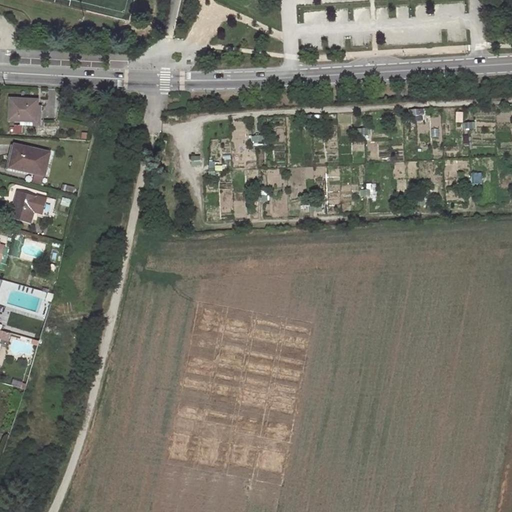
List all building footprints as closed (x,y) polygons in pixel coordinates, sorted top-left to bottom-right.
[(40,100),(11,98),(10,120),(40,121),(40,100)] [(51,153),(17,145),(11,167),(46,175),(51,153)] [(199,157),(191,157),(191,166),(200,166),(199,157)] [(38,196),(18,190),(11,217),(31,223),(38,196)] [(14,378),(12,384),(21,386),(22,381),(14,378)]
